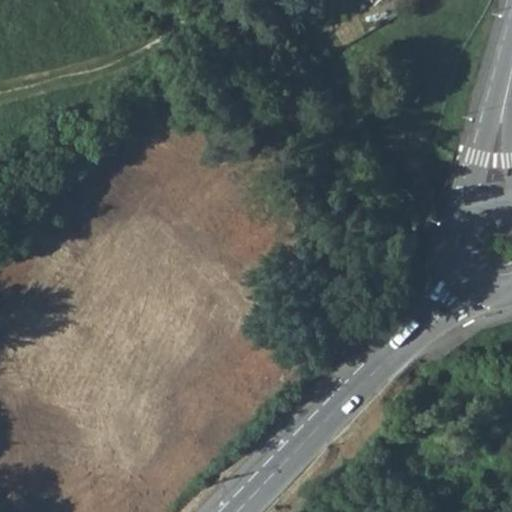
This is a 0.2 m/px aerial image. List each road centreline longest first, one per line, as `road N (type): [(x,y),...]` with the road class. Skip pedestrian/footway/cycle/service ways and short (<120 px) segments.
road 1 (tertiary): [(236,511),(471,281)]
road 2 (residential): [(511,77),(495,198)]
